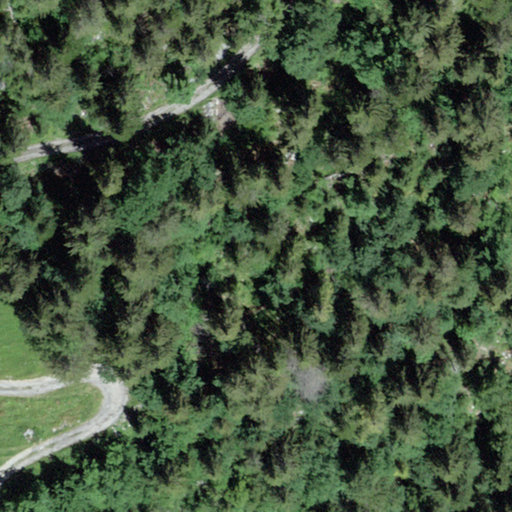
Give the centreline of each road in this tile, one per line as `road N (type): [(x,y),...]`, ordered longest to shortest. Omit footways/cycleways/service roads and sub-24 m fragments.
road 1 (track): [(0,153),(148,138),(204,102),(286,0)]
road 2 (track): [(0,480),(121,404),(94,376),(33,389),(0,386)]
